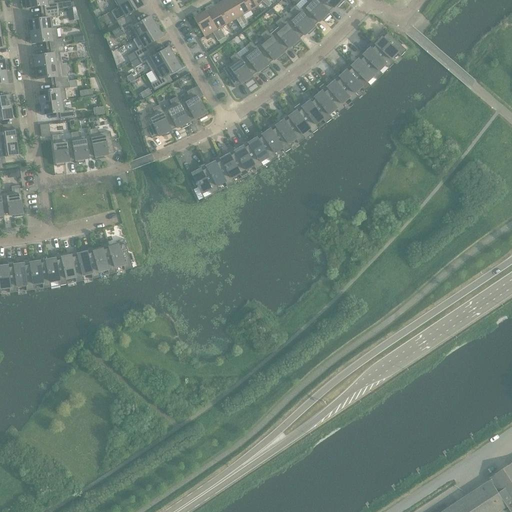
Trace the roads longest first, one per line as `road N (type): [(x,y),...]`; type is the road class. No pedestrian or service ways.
road 1 (secondary): [(511,261),(374,355),(174,511)]
road 2 (secondary): [(181,511),(511,286)]
road 3 (residential): [(41,183),(130,166),(227,125)]
road 4 (residential): [(227,125),(310,68),(372,0)]
road 5 (residential): [(41,183),(14,0)]
road 6 (unclassified): [(388,511),(511,431)]
road 7 (residential): [(227,125),(153,0)]
